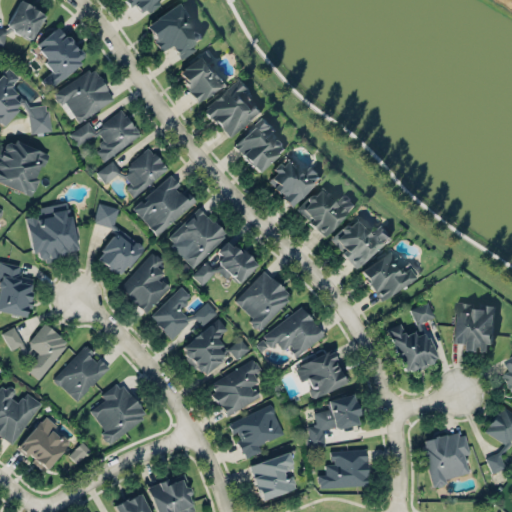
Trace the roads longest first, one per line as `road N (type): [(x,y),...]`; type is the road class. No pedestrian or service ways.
road 1 (residential): [(77,0),(104,24),(234,198),(322,276),(363,337),(391,408),(399,477),(394,511)]
road 2 (residential): [(231,511),(158,358),(124,309),(82,271)]
road 3 (residential): [(195,430),(44,506)]
